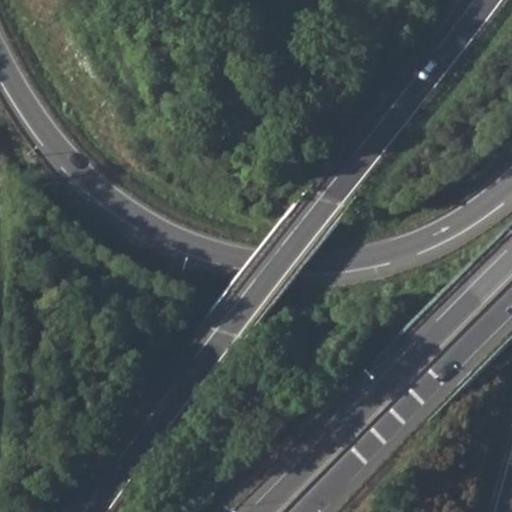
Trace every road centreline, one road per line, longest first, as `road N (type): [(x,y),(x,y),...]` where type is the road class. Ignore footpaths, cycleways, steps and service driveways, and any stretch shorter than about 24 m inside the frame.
road 1 (motorway): [(488,0),(96,511)]
road 2 (motorway): [(0,55),(46,134),(75,166),(159,229),(200,246),(331,264),(374,255),(448,228),(511,180)]
road 3 (motorway): [(511,266),(262,511)]
road 4 (motorway): [(307,511),(511,307)]
